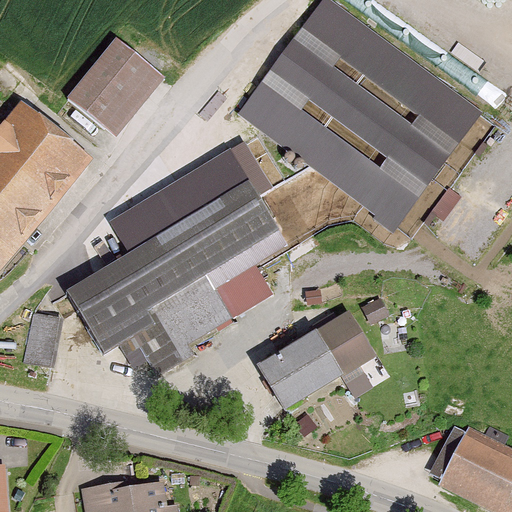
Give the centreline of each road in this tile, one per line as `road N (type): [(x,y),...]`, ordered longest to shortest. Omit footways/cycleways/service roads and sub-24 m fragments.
road 1 (tertiary): [(0,403),(238,456),(411,511)]
road 2 (residential): [(287,0),(206,70),(78,242),(0,305)]
